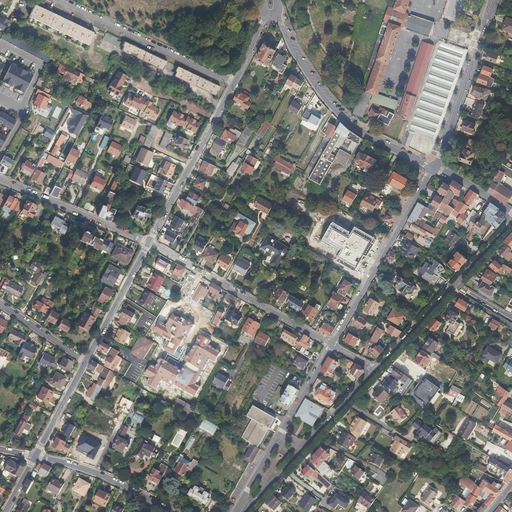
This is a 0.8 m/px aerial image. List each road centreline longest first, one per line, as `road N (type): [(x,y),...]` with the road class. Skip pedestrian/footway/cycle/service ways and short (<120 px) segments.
road 1 (residential): [(276,13),(304,70),(340,116),(434,167)]
road 2 (residential): [(330,344),(148,243)]
road 3 (tertiary): [(434,167),(330,344)]
road 4 (residential): [(375,369),(511,224)]
road 5 (residential): [(59,0),(234,84)]
road 6 (residential): [(245,511),(375,369)]
road 7 (tertiary): [(330,344),(235,511)]
road 8 (tertiary): [(148,243),(234,84)]
road 9 (tertiary): [(495,0),(434,167)]
road 10 (residential): [(148,243),(0,179)]
road 11 (residential): [(35,456),(102,475),(172,511)]
road 12 (tertiary): [(86,361),(148,243)]
